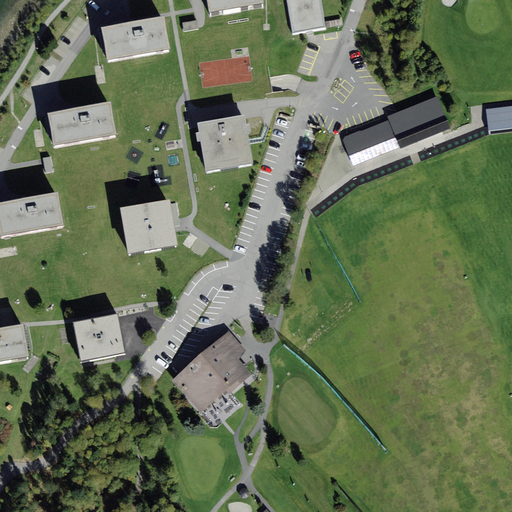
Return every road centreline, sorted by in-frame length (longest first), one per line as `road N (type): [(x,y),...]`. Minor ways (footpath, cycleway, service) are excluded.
road 1 (residential): [(360,0),(298,125),(243,311)]
road 2 (residential): [(114,0),(0,171)]
road 3 (track): [(136,377),(47,461),(16,467),(0,484)]
road 4 (track): [(0,103),(69,0)]
